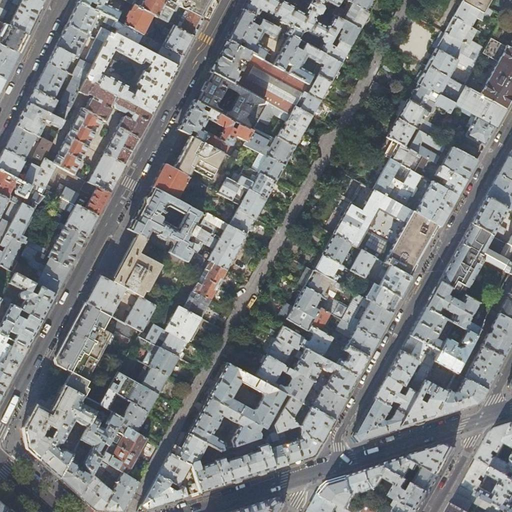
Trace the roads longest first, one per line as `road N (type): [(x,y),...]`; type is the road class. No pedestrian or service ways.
road 1 (tertiary): [(227,0),(0,424)]
road 2 (residential): [(511,125),(339,436),(341,463)]
road 3 (secondary): [(341,463),(484,416)]
road 4 (residential): [(0,124),(62,0)]
road 5 (secondary): [(192,511),(312,472)]
